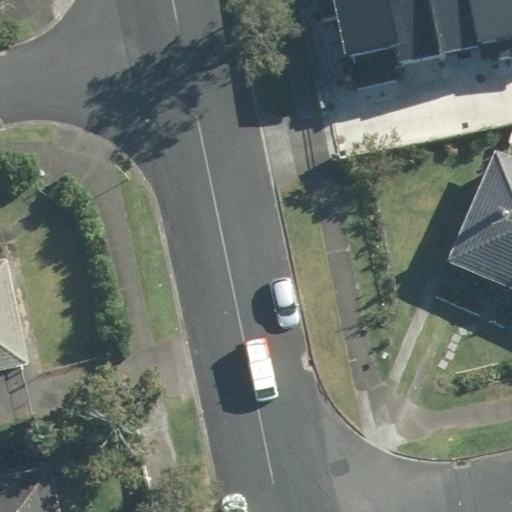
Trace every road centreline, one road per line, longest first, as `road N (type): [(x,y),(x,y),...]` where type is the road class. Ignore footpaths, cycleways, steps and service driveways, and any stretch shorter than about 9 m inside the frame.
road 1 (residential): [(181,41),(284,511)]
road 2 (residential): [(0,80),(181,41)]
